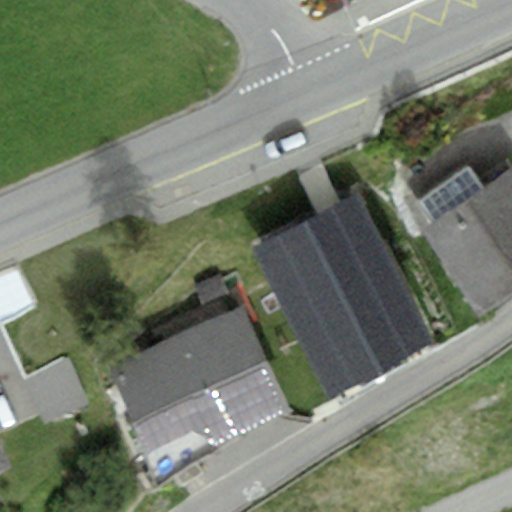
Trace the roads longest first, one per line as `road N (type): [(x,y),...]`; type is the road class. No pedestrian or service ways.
road 1 (tertiary): [(0,225),(504,0)]
road 2 (residential): [(511,323),(208,511)]
